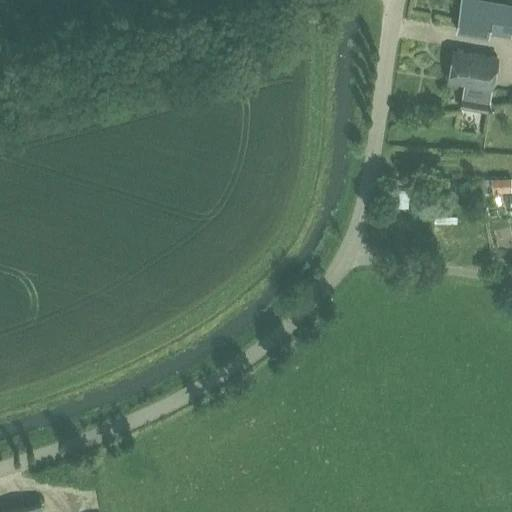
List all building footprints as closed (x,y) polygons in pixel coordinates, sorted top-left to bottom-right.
[(495,29),(511,31),(511,4),(483,0),(460,0),(455,30),(494,36),(495,29)] [(464,84),(460,107),(482,111),(483,103),(488,103),(496,57),(453,50),(447,81),(464,84)] [(493,194),(492,190),(489,179),(489,178),(459,184),(463,200),(493,194)] [(489,179),(492,190),(511,190),(511,179),(489,179)] [(396,206),(408,206),(409,188),(397,187),(396,206)] [(0,511),(43,511),(41,501),(0,509),(0,511)]
